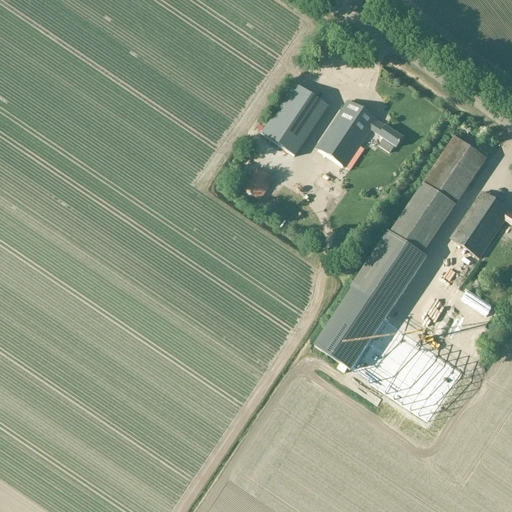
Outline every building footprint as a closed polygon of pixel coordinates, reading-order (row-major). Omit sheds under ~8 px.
[(297,161),(328,105),(307,94),(277,150),(297,161)] [(345,169),(359,147),(370,131),(378,137),(395,149),(401,139),(384,127),(383,129),(375,124),(376,122),(347,102),(316,149),(345,169)] [(454,140),(423,186),(455,207),(486,162),(454,140)] [(201,180),(211,187),(219,175),(209,168),(201,180)] [(259,202),(273,182),(256,170),(242,191),(259,202)] [(423,186),(390,236),(422,257),(455,207),(423,186)] [(511,216),(510,215),(511,213),(482,193),(450,240),(479,260),(505,222),(511,226),(511,216)] [(388,316),(426,260),(422,257),(390,236),(352,292),(388,316)] [(350,373),(388,316),(352,292),(314,349),(350,373)] [(378,331),(350,373),(431,427),(459,384),(378,331)]
